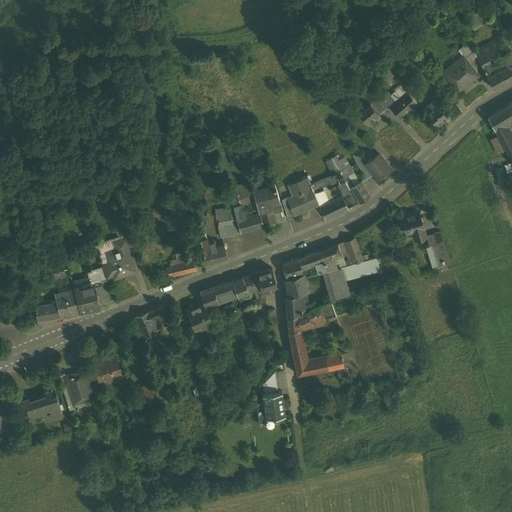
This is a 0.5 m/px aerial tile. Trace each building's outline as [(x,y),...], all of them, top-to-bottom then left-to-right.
[(481,10),(469,19),(472,23),(469,25),(474,31),(489,21),(481,10)] [(358,39),(380,61),(396,46),(389,39),(390,37),(380,26),(375,31),(371,27),(358,39)] [(476,58),(486,77),(497,72),(490,59),(506,51),(499,38),(473,52),(476,58)] [(450,57),(455,63),(463,56),(469,63),(476,58),(473,52),(468,43),(450,57)] [(509,56),(508,54),(503,57),(508,66),(511,63),(511,56),(511,55),(509,56)] [(455,63),(442,72),(458,92),(479,75),(469,63),(463,56),(455,63)] [(391,61),(385,67),(393,75),(399,69),(391,61)] [(395,91),(389,96),(395,103),(408,92),(393,75),(385,67),(382,63),(375,70),(395,91)] [(497,72),(486,77),(493,89),(511,78),(511,63),(508,66),(497,72)] [(386,93),(381,98),(400,119),(417,103),(408,92),(395,103),(389,96),(386,93)] [(377,99),(369,107),(380,117),(388,110),(377,99)] [(448,116),(434,100),(423,110),(437,126),(448,116)] [(511,101),(500,109),(507,122),(511,118),(511,101)] [(380,117),(369,107),(359,116),(370,127),(380,117)] [(500,109),(487,116),(494,130),(504,124),(507,122),(500,109)] [(511,138),(504,124),(494,130),(498,136),(506,151),(511,162),(511,138)] [(506,151),(498,136),(490,140),(498,155),(506,151)] [(366,179),(374,173),(367,163),(359,151),(351,157),(366,179)] [(379,154),(367,163),(374,173),(377,177),(383,173),(383,175),(391,169),(387,163),(386,163),(379,154)] [(337,156),(332,158),(340,172),(344,181),(349,189),(350,188),(353,186),(360,183),(345,157),(339,160),(337,156)] [(320,162),(328,176),(340,172),(332,158),(332,157),(320,162)] [(338,183),(344,181),(340,172),(328,176),(322,178),(327,187),(338,183)] [(291,195),(287,197),(291,207),(290,207),(294,216),(319,205),(313,192),(306,176),(295,181),(300,192),(291,195)] [(233,208),(237,219),(245,217),(243,209),(250,206),(252,215),(259,213),(250,181),(233,186),(236,196),(230,198),(233,208)] [(286,185),(291,195),(300,192),(295,181),(286,185)] [(349,189),(344,181),(338,183),(344,194),(346,193),(345,191),(349,189)] [(360,183),(353,186),(350,188),(355,195),(359,202),(370,196),(361,181),(360,183)] [(254,190),(260,211),(271,207),(270,203),(281,200),(276,183),(254,190)] [(332,198),(327,187),(313,192),(319,205),(325,219),(348,209),(342,197),(336,200),(332,202),(331,199),(332,198)] [(355,195),(348,198),(352,206),(359,202),(355,195)] [(287,197),(281,200),(287,218),(294,216),(290,207),(291,207),(287,197)] [(271,207),(276,222),(287,218),(281,200),(270,203),(271,207)] [(271,207),(260,211),(264,226),(276,222),(271,207)] [(220,238),(240,233),(237,219),(233,208),(215,209),(219,226),(217,227),(220,238)] [(419,211),(409,214),(409,212),(400,215),(406,234),(412,232),(424,228),(419,211)] [(208,213),(201,215),(205,227),(211,225),(208,213)] [(245,217),(237,219),(240,233),(264,226),(259,213),(252,215),(245,217)] [(203,226),(197,227),(200,238),(206,237),(203,226)] [(424,228),(412,232),(415,240),(423,237),(427,236),(424,228)] [(440,231),(433,233),(436,242),(443,240),(440,231)] [(129,232),(123,235),(124,238),(125,237),(128,247),(133,245),(129,232)] [(423,237),(425,246),(436,243),(436,242),(433,233),(427,236),(423,237)] [(96,243),(103,264),(109,262),(105,251),(116,248),(113,241),(124,238),(123,235),(96,243)] [(116,248),(105,251),(109,262),(113,275),(114,279),(124,275),(123,273),(135,269),(128,247),(125,237),(124,238),(113,241),(116,248)] [(209,247),(206,237),(200,238),(206,261),(227,256),(223,244),(209,247)] [(353,238),(343,241),(350,264),(368,259),(367,253),(358,255),(353,238)] [(443,240),(436,242),(436,243),(440,255),(447,253),(443,240)] [(436,243),(425,246),(432,268),(449,262),(447,253),(440,255),(436,243)] [(338,244),(317,251),(320,260),(322,260),(331,257),(341,253),(338,244)] [(183,246),(186,260),(192,259),(191,257),(189,245),(183,246)] [(317,251),(298,258),(301,268),(320,260),(317,251)] [(198,255),(191,257),(192,259),(194,270),(201,268),(198,255)] [(333,264),(331,257),(322,260),(325,266),(326,269),(335,267),(336,267),(335,264),(333,264)] [(350,264),(340,267),(343,276),(350,275),(351,277),(378,269),(374,257),(368,259),(350,264)] [(45,263),(50,280),(64,276),(59,258),(45,263)] [(298,258),(282,263),(286,278),(302,272),(301,268),(298,258)] [(186,260),(166,265),(169,279),(195,273),(194,270),(192,259),(186,260)] [(109,262),(103,264),(104,266),(107,277),(113,275),(109,262)] [(104,266),(87,272),(91,284),(94,286),(103,283),(103,281),(108,280),(107,277),(104,266)] [(340,267),(326,270),(332,289),(334,298),(348,294),(346,287),(343,276),(340,267)] [(271,268),(256,274),(260,286),(263,293),(273,289),(272,286),(276,284),(276,282),(271,268)] [(30,273),(36,304),(42,303),(40,289),(46,288),(41,270),(30,273)] [(256,272),(242,277),(247,290),(260,286),(256,274),(256,272)] [(303,274),(286,279),(286,278),(285,279),(289,296),(289,297),(296,295),(308,291),(303,274)] [(242,277),(232,281),(235,289),(237,295),(238,297),(248,293),(247,290),(242,277)] [(232,281),(226,284),(229,291),(235,289),(232,281)] [(362,282),(346,287),(348,294),(365,289),(362,282)] [(91,284),(74,289),(79,311),(80,311),(88,309),(88,310),(93,309),(92,308),(99,306),(94,286),(91,284)] [(226,284),(200,293),(203,302),(205,307),(218,302),(216,296),(229,291),(226,284)] [(248,293),(249,298),(253,297),(253,299),(254,303),(259,300),(263,293),(260,286),(247,290),(248,293)] [(74,289),(54,294),(58,309),(60,316),(79,311),(74,289)] [(218,302),(237,295),(235,289),(229,291),(216,296),(218,302)] [(332,289),(297,302),(299,314),(306,312),(316,306),(334,298),(332,289)] [(296,295),(289,297),(289,296),(285,297),(287,318),(299,314),(297,302),(296,295)] [(254,303),(251,304),(254,315),(261,311),(259,300),(254,303)] [(42,303),(36,304),(37,310),(36,310),(38,320),(56,317),(60,316),(58,309),(55,310),(54,301),(42,303)] [(336,318),(330,301),(320,305),(325,318),(327,317),(328,320),(336,318)] [(211,324),(205,307),(203,302),(185,309),(194,331),(211,324)] [(234,303),(223,308),(225,313),(236,308),(234,303)] [(251,304),(243,307),(247,317),(254,315),(251,304)] [(320,305),(316,306),(306,312),(310,325),(314,324),(316,325),(326,322),(325,318),(320,305)] [(164,307),(157,309),(161,319),(164,318),(165,321),(170,319),(167,313),(166,313),(164,307)] [(246,330),(252,328),(247,317),(243,307),(238,309),(246,330)] [(157,309),(135,317),(144,338),(157,333),(152,322),(161,319),(157,309)] [(275,310),(265,313),(266,326),(277,323),(275,310)] [(306,312),(287,318),(289,332),(292,352),(304,350),(299,329),(310,325),(306,312)] [(257,325),(254,315),(247,317),(252,328),(257,325)] [(178,318),(172,321),(184,350),(191,347),(178,318)] [(215,332),(211,324),(194,331),(196,336),(204,333),(206,336),(215,332)] [(118,349),(112,350),(114,356),(116,362),(122,360),(118,349)] [(304,350),(292,352),(297,374),(328,368),(326,357),(306,361),(304,350)] [(341,354),(326,357),(328,368),(333,367),(334,371),(338,370),(346,368),(345,364),(344,364),(341,354)] [(114,356),(94,362),(101,383),(121,377),(116,362),(114,356)] [(49,363),(41,367),(42,372),(51,368),(49,363)] [(346,368),(338,370),(339,377),(346,376),(350,373),(346,368)] [(66,377),(65,377),(68,386),(73,404),(93,398),(84,371),(66,377)] [(275,371),(263,384),(264,394),(278,392),(275,371)] [(65,374),(58,376),(62,387),(68,386),(65,377),(66,377),(65,374)] [(149,383),(137,386),(143,404),(154,400),(149,383)] [(51,389),(43,392),(44,395),(30,400),(29,397),(24,399),(29,416),(30,416),(41,412),(42,415),(49,413),(51,419),(62,415),(56,394),(53,395),(51,389)] [(264,394),(262,394),(263,401),(265,417),(276,416),(285,415),(282,391),(264,394)] [(24,399),(17,401),(23,421),(30,418),(30,416),(29,416),(24,399)] [(0,428),(1,431),(12,427),(5,406),(3,407),(1,401),(0,401),(0,428)] [(277,424),(276,416),(265,417),(263,401),(256,402),(259,426),(277,424)] [(329,408),(331,417),(345,414),(343,405),(329,408)] [(49,413),(42,415),(44,421),(51,419),(49,413)] [(71,421),(62,424),(65,433),(74,430),(71,421)]
